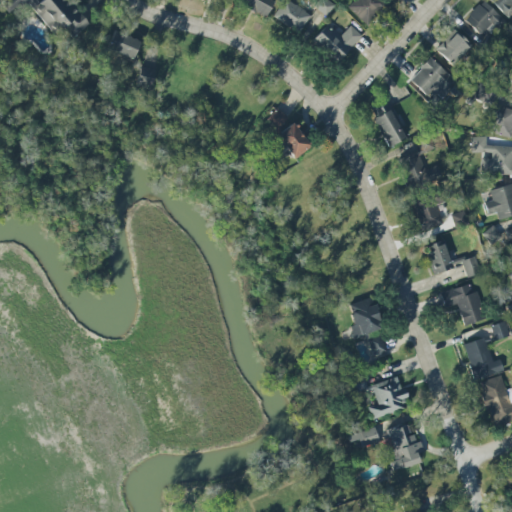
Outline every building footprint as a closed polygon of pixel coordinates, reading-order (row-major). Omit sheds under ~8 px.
[(68,38),(84,25),(64,0),(2,0),(0,2),(0,6),(7,15),(24,1),(51,35),(60,27),(68,38)] [(235,0),(234,2),(263,17),(272,0),(235,0)] [(281,0),(271,16),(297,33),(309,14),(286,0),(281,0)] [(324,16),(333,5),(326,0),(315,0),(311,6),(324,16)] [(351,0),(345,7),(366,26),(385,6),(378,0),(351,0)] [(481,0),(462,19),(480,38),(500,19),(481,0)] [(511,0),(488,0),(502,13),(511,2),(511,0)] [(360,35),(348,25),(338,35),(325,24),(310,40),(334,62),(360,35)] [(112,30),(105,49),(130,58),(138,39),(112,30)] [(469,46),(453,30),(433,50),(450,66),(469,46)] [(451,79),(427,57),(407,80),(430,101),(451,79)] [(133,86),(151,90),(156,70),(139,65),(133,86)] [(366,106),(385,147),(402,139),(384,98),(366,106)] [(486,134),(510,137),(511,122),(511,109),(490,106),(486,134)] [(284,121),(277,108),(263,117),(270,129),(284,121)] [(308,146),(289,123),(273,135),(292,159),(308,146)] [(394,159),(407,190),(429,181),(418,156),(433,150),(427,136),(415,141),(418,149),(394,159)] [(511,174),(511,146),(484,146),(484,137),(469,137),(469,152),(489,153),(489,159),(479,159),(479,174),(511,174)] [(511,183),(488,190),(490,200),(482,203),(486,215),(494,213),(496,219),(511,215),(511,183)] [(434,205),(442,202),(439,194),(409,205),(419,231),(441,223),(434,205)] [(448,214),(453,228),(466,224),(462,210),(448,214)] [(481,232),(488,243),(498,235),(491,225),(481,232)] [(421,246),(432,274),(450,267),(440,239),(421,246)] [(464,277),(478,273),(473,256),(459,260),(464,277)] [(455,304),(461,325),(483,318),(475,290),(469,292),(467,283),(438,292),(443,307),(455,304)] [(351,337),(380,328),(369,297),(346,305),(352,324),(347,326),(351,337)] [(488,325),(492,339),(506,335),(502,321),(488,325)] [(382,350),(378,335),(365,338),(369,353),(382,350)] [(461,343),(472,379),(501,370),(497,359),(489,361),(482,337),(461,343)] [(477,381),(489,426),(511,419),(511,402),(507,404),(498,375),(477,381)] [(369,385),(375,404),(366,407),(370,418),(405,407),(395,376),(369,385)] [(351,393),(366,390),(364,378),(349,380),(351,393)] [(390,470),(417,463),(415,453),(421,451),(418,440),(411,442),(406,424),(384,430),(392,460),(388,461),(390,470)] [(376,443),(373,428),(346,434),(350,449),(376,443)]
